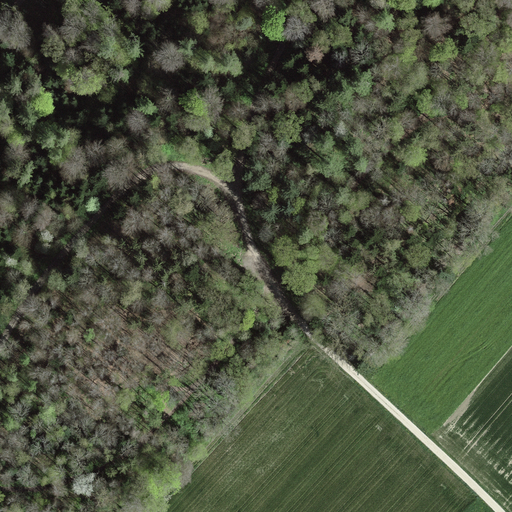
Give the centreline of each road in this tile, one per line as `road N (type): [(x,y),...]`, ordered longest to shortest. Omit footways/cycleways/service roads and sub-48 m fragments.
road 1 (track): [(288,300),(246,235),(236,176),(261,84),(304,0)]
road 2 (track): [(0,347),(62,255),(137,178),(172,166),(236,176)]
road 3 (residential): [(288,300),(309,332),(434,438),(504,511)]
road 4 (track): [(511,198),(363,374)]
road 5 (track): [(174,467),(309,332)]
